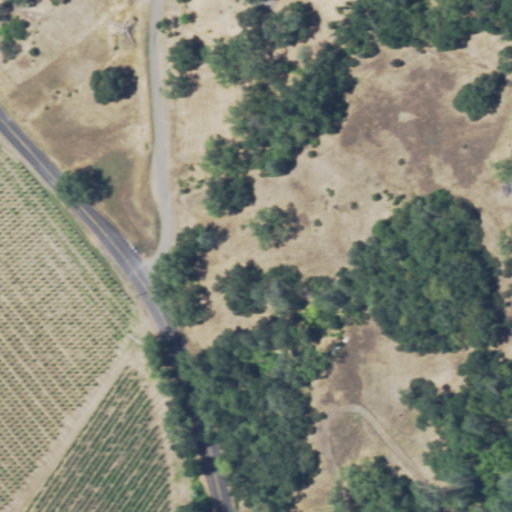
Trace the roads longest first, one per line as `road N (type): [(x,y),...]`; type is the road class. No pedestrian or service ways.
road 1 (residential): [(228,511),(177,348),(142,290),(0,117)]
road 2 (residential): [(152,306),(163,226),(152,0)]
